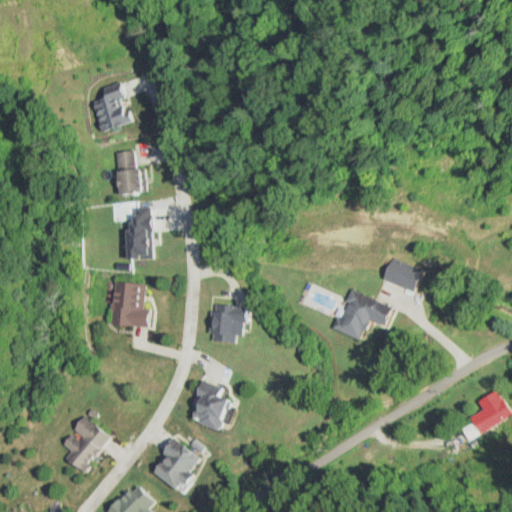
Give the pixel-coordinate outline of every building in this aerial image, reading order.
[(70,20),(78,55),(102,49),(94,14),(70,20)] [(132,120),(123,82),(97,88),(100,103),(96,104),(101,127),(132,120)] [(138,168),(135,149),(115,152),(120,194),(146,191),(143,167),(138,168)] [(151,309),(143,308),(146,284),(112,281),(108,323),(149,327),(151,309)] [(370,319),(382,324),(390,305),(350,289),(334,329),(362,340),(370,319)] [(228,390),(199,379),(186,413),(215,425),(228,390)] [(511,417),(511,412),(500,389),(479,400),(484,410),(471,417),(473,422),(462,428),(469,440),(511,417)] [(109,436),(83,415),(63,441),(73,449),(65,459),(82,471),(109,436)] [(172,437),(149,469),(177,489),(200,457),(172,437)] [(111,511),(150,511),(154,510),(144,485),(107,501),(111,511)]
